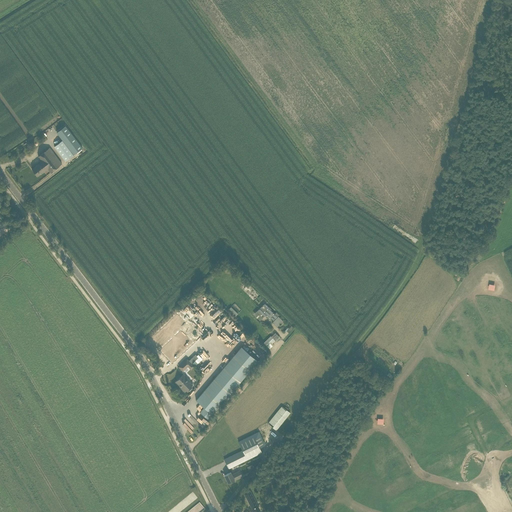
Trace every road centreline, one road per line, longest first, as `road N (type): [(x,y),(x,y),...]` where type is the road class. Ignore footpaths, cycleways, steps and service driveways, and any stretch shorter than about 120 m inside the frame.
road 1 (tertiary): [(219,511),(150,373),(0,172)]
road 2 (unknown): [(278,342),(187,448)]
